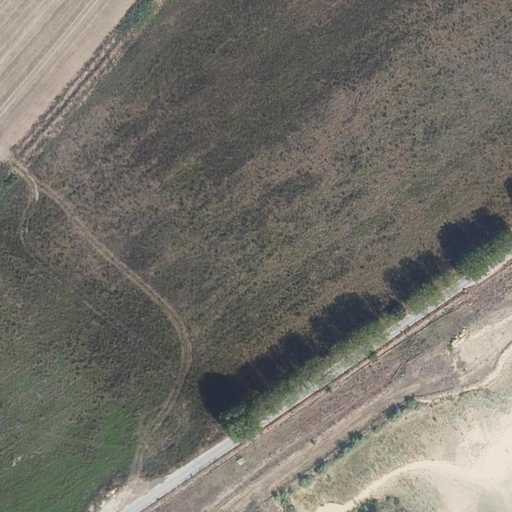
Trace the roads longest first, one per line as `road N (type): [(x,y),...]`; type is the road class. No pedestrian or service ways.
road 1 (unclassified): [(128,511),(511,248)]
road 2 (track): [(0,181),(147,0)]
